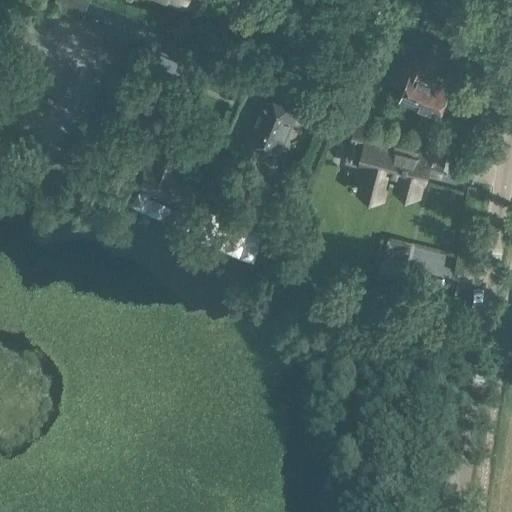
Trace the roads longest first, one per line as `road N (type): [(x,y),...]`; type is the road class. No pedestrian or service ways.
road 1 (residential): [(459,511),(511,137)]
road 2 (track): [(511,351),(275,256)]
